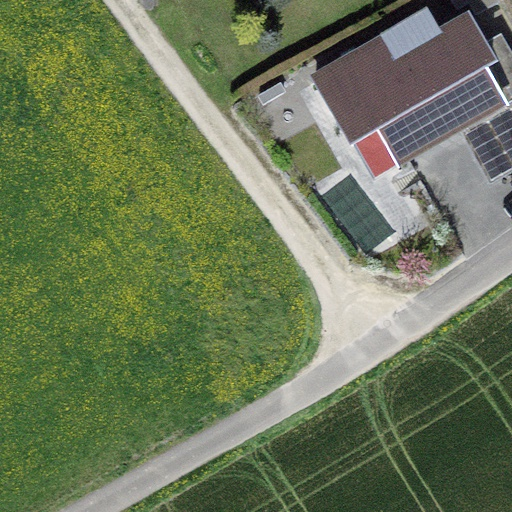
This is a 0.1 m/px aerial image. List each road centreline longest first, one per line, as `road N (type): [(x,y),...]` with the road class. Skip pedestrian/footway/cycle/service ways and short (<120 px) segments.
road 1 (unclassified): [(511,249),(382,338),(78,511)]
road 2 (track): [(113,0),(382,338)]
